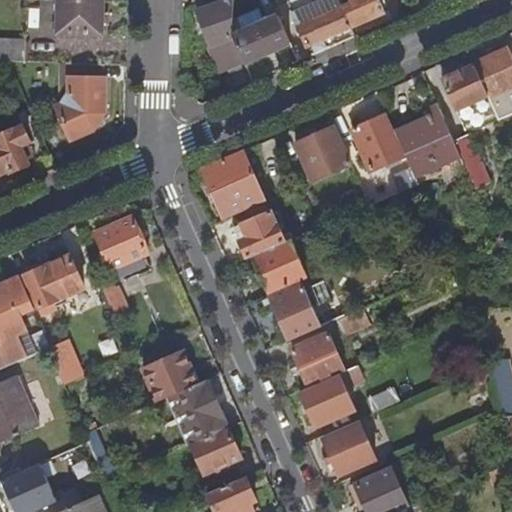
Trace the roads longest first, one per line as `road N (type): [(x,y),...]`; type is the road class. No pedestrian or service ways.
road 1 (residential): [(158,155),(309,511)]
road 2 (residential): [(508,0),(158,155)]
road 3 (residential): [(158,155),(0,225)]
road 4 (residential): [(158,0),(158,155)]
